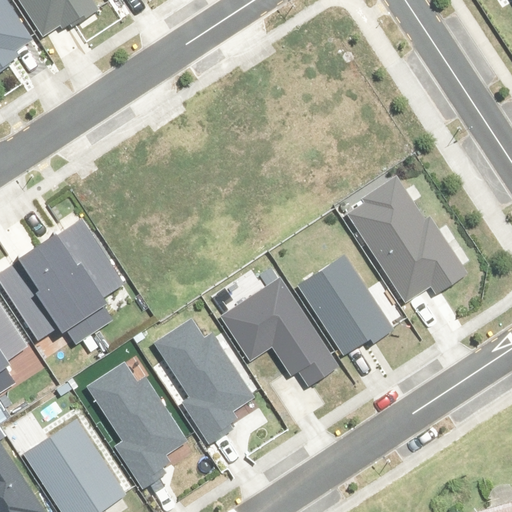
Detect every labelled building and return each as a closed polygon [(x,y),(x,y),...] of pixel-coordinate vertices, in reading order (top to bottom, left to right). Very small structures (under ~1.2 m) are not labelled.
[(0,0),(0,71),(36,48),(4,0),(0,0)] [(16,0),(40,35),(63,20),(67,26),(93,9),(86,0),(16,0)] [(366,205),(351,215),(408,299),(430,284),(435,292),(464,273),(428,221),(423,225),(391,178),(361,198),(366,205)] [(122,287),(82,222),(0,272),(0,281),(37,342),(61,327),(74,347),(113,323),(99,301),(122,287)] [(341,256),(296,286),(346,359),(391,329),(341,256)] [(274,278),(218,316),(249,362),(270,349),(298,390),(334,365),(274,278)] [(27,351),(0,309),(0,395),(14,386),(2,367),(27,351)] [(152,345),(188,398),(178,404),(212,453),(222,447),(243,432),(232,416),(257,398),(215,337),(204,344),(188,320),(152,345)] [(137,383),(124,364),(88,389),(125,443),(114,451),(140,489),(165,473),(159,465),(188,446),(142,380),(137,383)] [(70,421),(19,456),(57,511),(96,511),(121,496),(70,421)] [(43,511),(0,448),(0,511),(43,511)] [(511,511),(511,503),(482,511),(511,511)]
